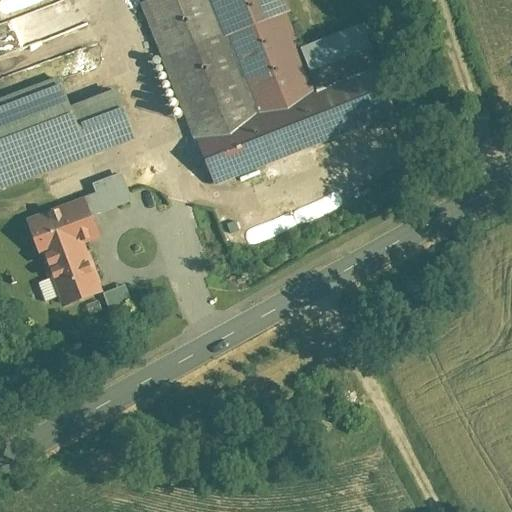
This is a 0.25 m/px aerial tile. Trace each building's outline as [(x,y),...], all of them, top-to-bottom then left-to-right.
[(278,0),(160,0),(145,6),(214,191),(397,123),(363,32),(299,55),(278,0)] [(59,85),(0,106),(0,198),(136,148),(118,98),(71,116),(59,85)] [(89,197),(19,224),(57,319),(103,300),(82,248),(94,244),(88,226),(131,209),(118,176),(85,189),(89,197)] [(257,243),(327,214),(318,193),(332,187),(328,178),(244,212),(257,243)] [(126,285),(103,293),(109,309),(132,302),(126,285)]
